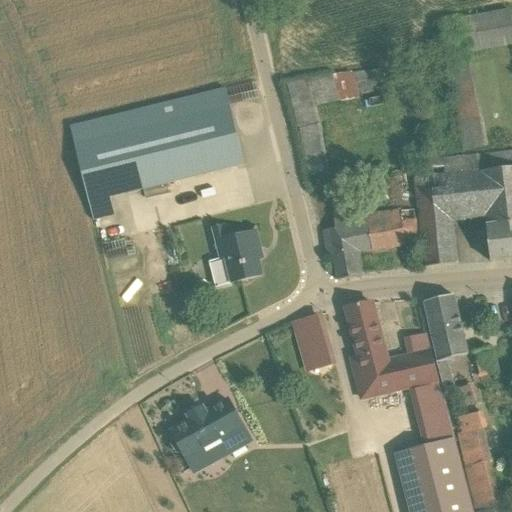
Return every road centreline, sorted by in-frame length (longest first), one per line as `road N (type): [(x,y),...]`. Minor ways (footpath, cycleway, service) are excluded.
road 1 (unclassified): [(19,511),(95,432),(173,374),(322,301)]
road 2 (residential): [(322,301),(249,0)]
road 3 (residential): [(322,301),(511,281)]
